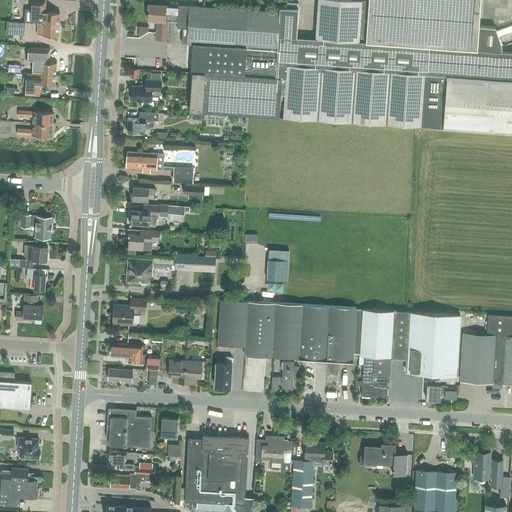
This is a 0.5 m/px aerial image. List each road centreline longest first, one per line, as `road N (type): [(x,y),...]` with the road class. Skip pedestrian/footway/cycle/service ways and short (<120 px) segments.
road 1 (unclassified): [(511,421),(79,392)]
road 2 (tertiary): [(95,136),(103,0)]
road 3 (tertiary): [(71,511),(79,392)]
